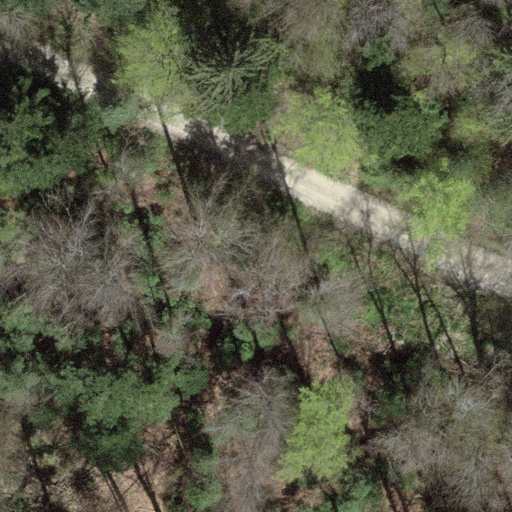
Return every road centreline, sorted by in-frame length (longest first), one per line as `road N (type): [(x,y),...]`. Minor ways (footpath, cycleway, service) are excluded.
road 1 (track): [(0,21),(511,279)]
road 2 (track): [(247,149),(511,129)]
